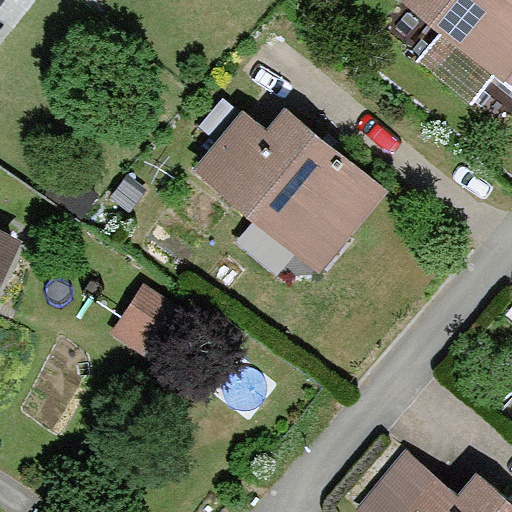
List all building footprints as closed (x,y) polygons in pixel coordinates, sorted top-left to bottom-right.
[(511,0),(428,0),(511,67),(511,0)] [(438,24),(420,51),(479,91),(498,63),(438,24)] [(257,102),(210,158),(331,260),(400,178),(307,100),(286,126),(257,102)] [(0,316),(42,237),(0,215),(0,316)] [(419,435),(365,495),(383,511),(511,511),(511,473),(496,460),(474,484),(419,435)] [(0,511),(22,511),(17,464),(0,466),(0,511)]
